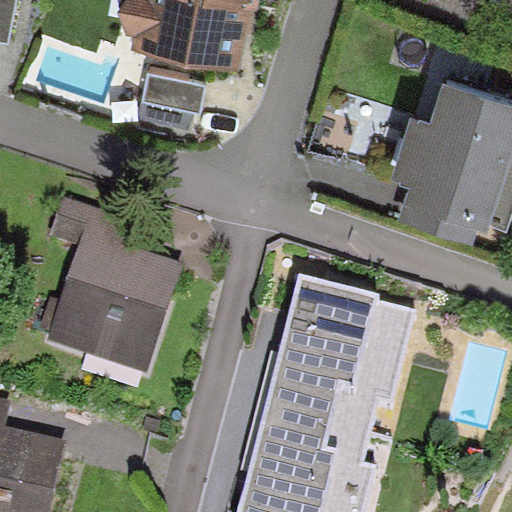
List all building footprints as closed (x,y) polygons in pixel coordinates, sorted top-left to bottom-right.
[(15,0),(0,0),(0,35),(9,37),(15,0)] [(248,8),(249,0),(121,0),(127,15),(134,18),(132,29),(241,51),(246,26),(249,26),(251,17),(253,9),(248,8)] [(511,130),(511,82),(443,62),(430,105),(412,99),(392,164),(402,167),(410,169),(398,210),(475,233),(482,210),(488,211),(511,130)] [(206,78),(148,67),(139,112),(189,122),(192,104),(201,106),(206,78)] [(132,219),(64,197),(51,236),(80,245),(48,342),(148,375),(184,264),(123,244),(132,219)] [(380,298),(300,278),(283,344),(251,466),(238,511),(366,511),(379,466),(365,462),(382,400),(394,403),(418,312),(379,301),(380,298)] [(0,511),(52,511),(68,442),(7,428),(13,402),(0,398),(0,511)]
